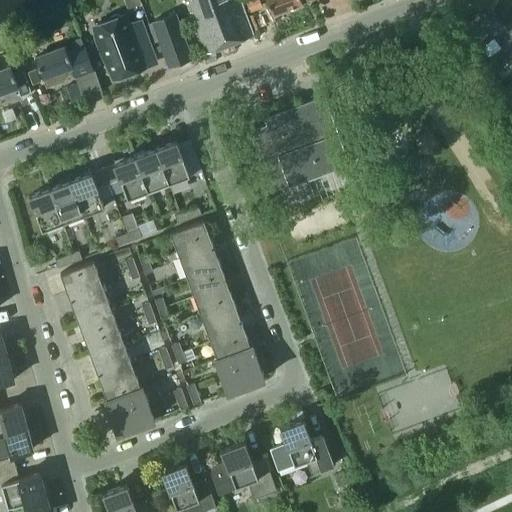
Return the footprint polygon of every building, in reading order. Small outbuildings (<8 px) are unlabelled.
[(204,53),(252,36),(239,0),(188,0),(192,11),(189,12),(204,53)] [(246,0),(252,11),(263,6),(260,0),(246,0)] [(266,0),(273,16),(303,5),(303,2),(310,0),(266,0)] [(476,43),(502,23),(489,5),(462,26),(476,43)] [(192,58),(175,12),(152,21),(169,66),(192,58)] [(105,51),(114,78),(146,67),(140,50),(152,45),(143,20),(130,25),(126,13),(122,15),(118,13),(110,16),(107,20),(94,25),(99,38),(95,39),(101,53),(105,51)] [(62,81),(58,71),(71,67),(75,76),(93,70),(85,45),(67,51),(65,45),(35,56),(46,87),(62,81)] [(502,50),(490,59),(496,66),(507,57),(502,50)] [(18,56),(8,60),(10,64),(13,72),(23,69),(18,56)] [(10,64),(0,68),(0,94),(17,88),(20,96),(31,92),(23,69),(13,72),(10,64)] [(29,72),(33,84),(41,81),(36,69),(29,72)] [(353,82),(353,81),(349,71),(338,75),(342,86),(353,82)] [(350,163),(324,95),(312,99),(312,102),(288,111),(287,109),(264,117),(267,124),(250,130),(272,191),(289,184),(289,185),(290,186),(350,164),(350,163)] [(177,140),(155,148),(168,183),(190,175),(177,140)] [(148,191),(168,183),(155,148),(135,156),(148,191)] [(148,191),(135,156),(115,163),(128,198),(148,191)] [(199,161),(186,166),(190,175),(202,171),(203,171),(199,161)] [(71,179),(84,214),(105,207),(91,172),(71,179)] [(71,179),(51,187),(64,222),(84,214),(71,179)] [(42,230),(64,222),(51,187),(29,195),(42,230)] [(190,218),(202,214),(199,205),(187,210),(190,218)] [(190,218),(187,210),(175,214),(178,222),(190,218)] [(132,239),(141,236),(133,213),(123,216),(129,231),(132,239)] [(204,219),(171,232),(178,252),(211,240),(204,219)] [(118,244),(132,239),(129,231),(115,236),(118,244)] [(211,240),(178,252),(186,272),(219,259),(211,240)] [(70,262),(82,258),(79,250),(67,254),(70,262)] [(139,254),(146,273),(153,271),(146,251),(139,254)] [(70,262),(67,254),(55,259),(58,267),(70,262)] [(133,278),(140,275),(133,256),(125,259),(133,278)] [(226,279),(219,259),(186,272),(193,291),(226,279)] [(61,273),(68,293),(101,281),(94,260),(61,273)] [(226,279),(193,291),(200,311),(233,299),(226,279)] [(109,300),(101,281),(68,293),(75,313),(109,300)] [(155,299),(162,318),(170,315),(163,296),(155,299)] [(241,318),(233,299),(200,311),(208,331),(241,318)] [(116,320),(109,300),(75,313),(83,332),(116,320)] [(149,323),(157,320),(150,301),(142,304),(149,323)] [(248,338),(241,318),(208,331),(215,350),(248,338)] [(123,340),(116,320),(83,332),(90,352),(123,340)] [(251,345),(248,338),(215,350),(218,358),(215,359),(220,371),(257,357),(253,345),(251,345)] [(130,359),(123,340),(90,352),(97,372),(130,359)] [(172,344),(179,363),(186,360),(179,341),(172,344)] [(166,368),(173,365),(166,346),(159,349),(166,368)] [(0,382),(14,379),(8,356),(0,358),(0,382)] [(265,377),(257,357),(220,371),(227,391),(265,377)] [(138,379),(130,359),(97,372),(105,391),(138,379)] [(140,386),(138,379),(105,391),(107,399),(105,400),(110,412),(147,398),(143,386),(140,386)] [(187,384),(194,404),(201,401),(194,382),(187,384)] [(181,409),(188,406),(181,387),(174,389),(181,409)] [(155,418),(147,398),(110,412),(117,432),(155,418)] [(0,432),(27,425),(21,403),(0,408),(0,432)] [(278,471),(295,464),(307,460),(312,473),(334,464),(323,433),(311,438),(304,419),(281,427),(286,442),(270,448),(278,471)] [(0,470),(16,466),(13,454),(33,448),(27,425),(0,432),(0,470)] [(248,482),(254,498),(277,490),(264,456),(252,461),(245,440),(222,449),(226,459),(209,466),(219,494),(238,488),(237,486),(248,482)] [(189,503),(192,511),(199,511),(216,506),(206,478),(193,482),(186,462),(163,471),(177,508),(189,503)] [(19,478),(16,466),(0,470),(0,507),(46,495),(40,472),(19,478)] [(104,492),(111,511),(151,511),(146,498),(134,503),(127,484),(104,492)] [(51,511),(46,495),(0,507),(0,511),(51,511)]
